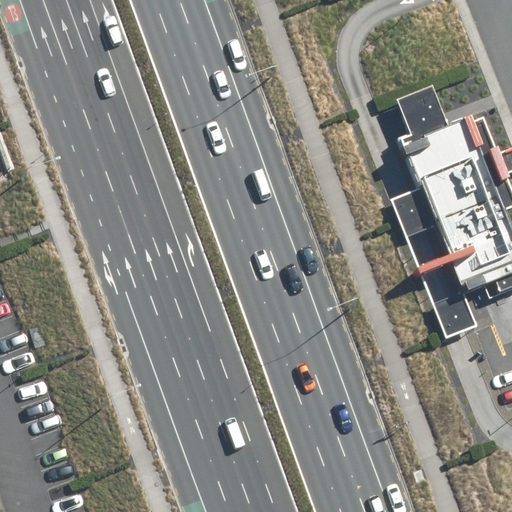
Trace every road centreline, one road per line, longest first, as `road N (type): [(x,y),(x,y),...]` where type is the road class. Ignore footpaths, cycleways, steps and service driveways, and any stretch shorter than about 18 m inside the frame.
road 1 (primary): [(182,0),(367,511)]
road 2 (primary): [(241,511),(58,0)]
